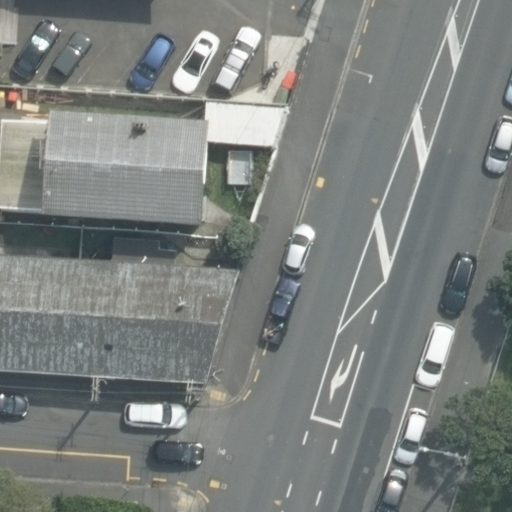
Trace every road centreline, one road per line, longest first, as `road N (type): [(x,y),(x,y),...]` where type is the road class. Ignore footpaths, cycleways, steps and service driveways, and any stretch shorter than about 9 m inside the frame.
road 1 (tertiary): [(474,0),(317,470)]
road 2 (residential): [(0,435),(206,450),(317,470)]
